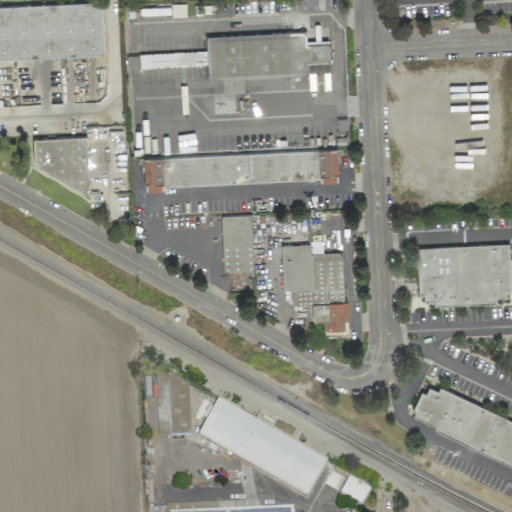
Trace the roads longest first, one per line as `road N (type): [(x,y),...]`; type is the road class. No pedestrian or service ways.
road 1 (residential): [(0,185),(335,377),(357,378),(373,367)]
road 2 (residential): [(365,0),(382,331),(373,367)]
road 3 (residential): [(511,40),(369,48)]
